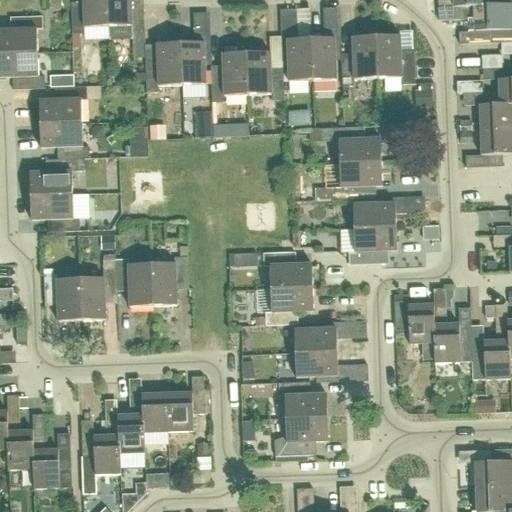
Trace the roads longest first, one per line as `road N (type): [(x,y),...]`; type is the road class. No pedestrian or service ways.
road 1 (residential): [(232,479),(215,367),(55,368),(36,352),(32,267),(8,236),(0,105)]
road 2 (residential): [(395,0),(442,47),(451,260),(439,278),(378,288),(387,434)]
road 3 (residential): [(232,479),(359,475),(379,462),(387,434)]
